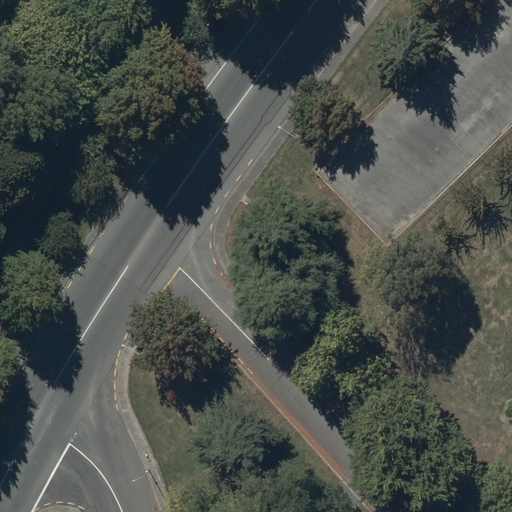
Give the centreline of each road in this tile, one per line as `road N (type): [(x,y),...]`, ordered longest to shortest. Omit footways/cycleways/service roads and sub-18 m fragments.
road 1 (secondary): [(317,0),(148,235),(32,420)]
road 2 (residential): [(32,420),(97,467),(124,511)]
